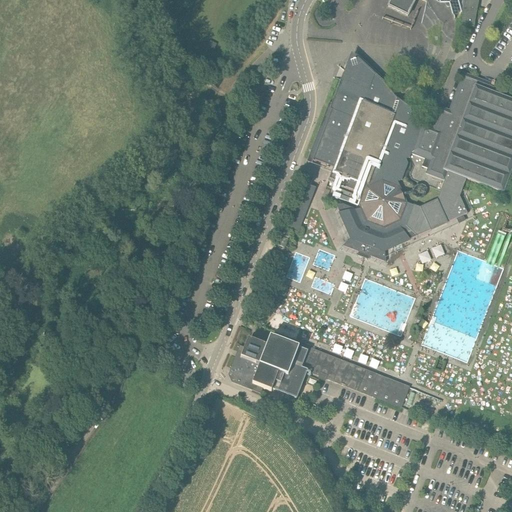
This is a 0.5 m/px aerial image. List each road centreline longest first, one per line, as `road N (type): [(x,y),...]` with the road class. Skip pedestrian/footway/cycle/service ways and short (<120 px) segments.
road 1 (unclassified): [(216,357),(309,115),(295,35),(306,0)]
road 2 (unclassified): [(34,511),(139,352)]
road 3 (unclassified): [(144,511),(206,382)]
